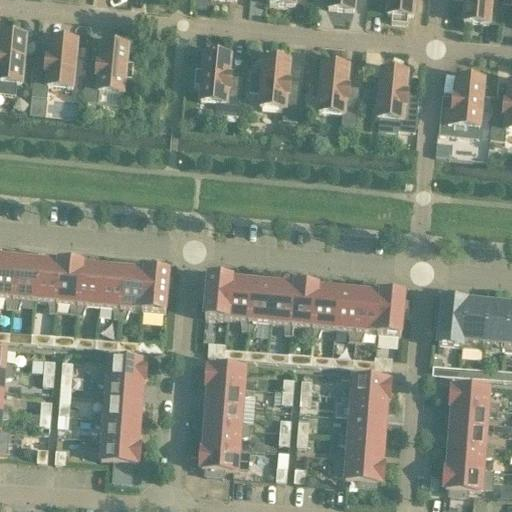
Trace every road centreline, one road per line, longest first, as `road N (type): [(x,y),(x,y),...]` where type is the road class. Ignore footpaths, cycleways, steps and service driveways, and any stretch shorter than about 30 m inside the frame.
road 1 (residential): [(435,48),(0,7)]
road 2 (residential): [(173,510),(196,254)]
road 3 (residential): [(406,511),(418,276)]
road 4 (residential): [(418,276),(435,48)]
road 5 (residential): [(418,276),(196,254)]
road 6 (residential): [(196,254),(0,236)]
road 7 (residential): [(0,498),(173,510)]
